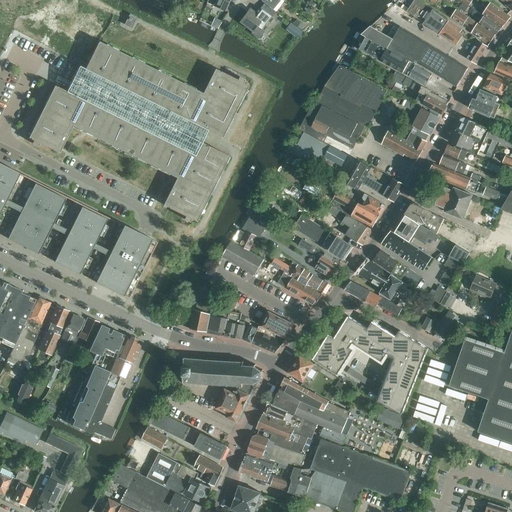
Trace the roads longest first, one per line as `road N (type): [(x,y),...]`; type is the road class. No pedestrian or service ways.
road 1 (residential): [(511,30),(409,198),(337,292)]
road 2 (residential): [(278,365),(152,329),(0,258)]
road 3 (residential): [(0,141),(154,215),(149,225)]
road 4 (unknown): [(511,460),(438,427),(438,384)]
road 5 (residential): [(228,476),(278,365)]
